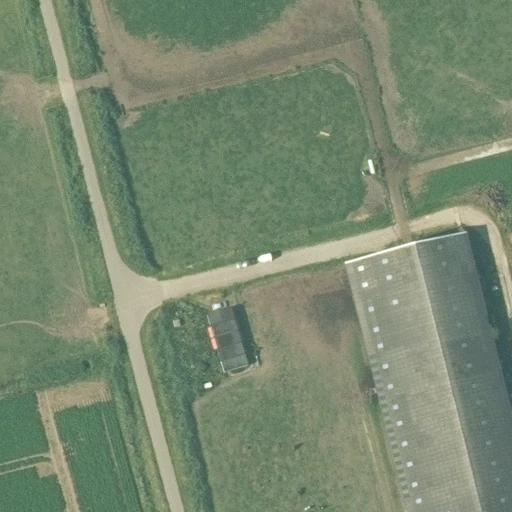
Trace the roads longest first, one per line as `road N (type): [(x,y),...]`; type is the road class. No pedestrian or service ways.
road 1 (unclassified): [(177,511),(40,0)]
road 2 (unknown): [(119,292),(325,247),(473,200),(491,208),(501,225),(511,270)]
